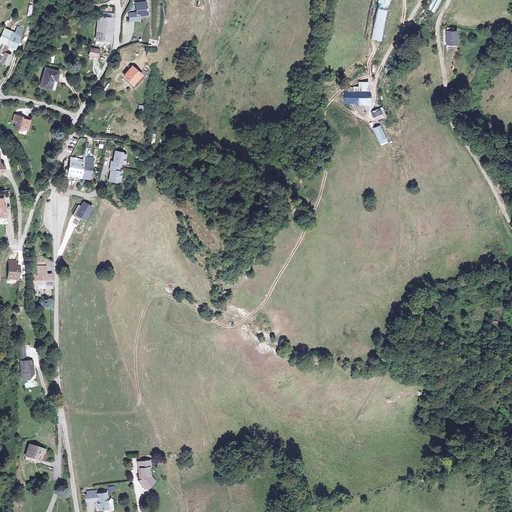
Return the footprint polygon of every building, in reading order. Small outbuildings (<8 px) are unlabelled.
[(135,2),(136,5),(146,4),(147,15),(138,17),(139,21),(142,20),(144,19),(149,17),(149,11),(150,9),(148,0),(135,2)] [(442,0),(432,0),(427,10),(435,13),(442,0)] [(389,5),(378,3),(374,23),(385,25),(389,5)] [(138,17),(147,15),(146,4),(136,5),(137,13),(129,15),(130,22),(139,21),(138,17)] [(99,18),(97,33),(113,34),(113,30),(114,23),(114,19),(101,18),(99,18)] [(385,25),(374,23),(371,40),(381,42),(385,25)] [(18,32),(9,27),(1,42),(3,43),(4,42),(7,43),(4,50),(6,51),(9,46),(16,49),(25,29),(20,26),(18,32)] [(447,30),(447,43),(457,44),(457,30),(453,30),(453,28),(448,28),(448,30),(447,30)] [(97,33),(97,40),(113,42),(113,34),(97,33)] [(92,49),(90,59),(94,60),(95,56),(99,57),(100,50),(92,49)] [(0,58),(0,59),(9,64),(13,57),(3,52),(0,58)] [(141,75),(133,68),(125,76),(133,84),(141,75)] [(54,80),(57,81),(60,72),(46,69),(41,87),(51,90),(54,80)] [(360,84),(359,84),(358,85),(358,87),(352,88),(352,92),(345,92),(345,103),(354,103),(355,107),(359,112),(364,112),(364,106),(369,105),(369,83),(362,83),(360,84)] [(374,119),(375,119),(385,115),(381,108),(380,109),(372,112),(374,119)] [(16,128),(20,129),(23,130),(24,128),(29,129),(32,120),(24,118),(24,116),(20,115),(18,122),(16,128)] [(374,129),(382,145),(388,142),(380,126),(374,129)] [(0,172),(2,174),(9,166),(3,161),(2,152),(0,151),(0,172)] [(115,161),(114,165),(122,166),(123,162),(127,163),(129,154),(126,153),(126,152),(118,151),(117,159),(118,159),(118,161),(115,161)] [(70,174),(70,175),(93,178),(96,156),(88,155),(87,158),(76,157),(77,153),(74,153),(71,169),(68,169),(67,173),(70,174)] [(122,166),(114,165),(113,169),(115,170),(115,172),(114,171),(112,180),(120,181),(120,180),(123,180),(125,171),(122,170),(122,166)] [(86,221),(94,207),(84,201),(81,206),(78,204),(72,215),(80,220),(81,218),(86,221)] [(18,280),(18,274),(16,274),(16,272),(18,272),(18,267),(15,267),(15,262),(8,262),(7,279),(18,280)] [(41,274),(50,274),(50,266),(41,266),(41,274)] [(34,274),(35,287),(54,287),(55,274),(50,274),(41,274),(34,274)] [(487,328),(478,338),(483,342),(492,333),(487,328)] [(25,357),(26,379),(33,378),(37,372),(37,368),(35,368),(34,360),(31,361),(30,357),(30,344),(24,345),(25,357)] [(37,386),(37,380),(25,381),(25,388),(37,386)] [(36,446),(30,459),(43,466),(49,452),(36,446)] [(142,482),(143,485),(144,488),(150,486),(149,484),(148,481),(153,479),(151,474),(150,465),(152,465),(152,459),(139,459),(139,466),(141,466),(142,477),(140,477),(138,478),(140,482),(142,482)] [(95,490),(86,491),(88,501),(94,500),(95,502),(97,502),(97,504),(98,508),(108,507),(105,491),(95,493),(95,490)]
